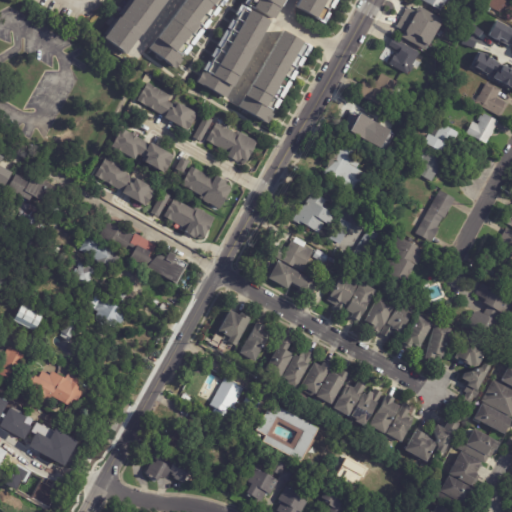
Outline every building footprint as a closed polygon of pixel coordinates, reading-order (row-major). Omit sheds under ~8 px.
[(133,0),(165,0),(128,50),(107,35),(133,0)] [(185,0),(219,0),(177,65),(150,47),(185,0)] [(244,0),(283,0),(225,97),(196,79),(244,0)] [(301,0),(338,0),(327,23),(297,7),(301,0)] [(447,0),(442,11),(422,0),(447,0)] [(511,0),(511,9),(506,6),(502,13),(483,3),(484,0),(511,0)] [(422,43),(396,28),(401,18),(414,26),(418,18),(412,15),(418,6),(431,12),(429,15),(436,18),(422,43)] [(511,49),(511,29),(494,20),(486,35),(511,49)] [(284,30),(310,44),(267,121),(242,107),(284,30)] [(416,60),(414,65),(416,66),(410,76),(390,65),(398,51),(389,46),(393,38),(420,53),(416,60)] [(511,74),(499,67),(511,42),(511,74)] [(511,89),(511,88),(511,65),(510,70),(478,52),(470,66),(511,89)] [(398,83),(399,84),(385,109),(359,94),(365,82),(375,88),(383,74),(398,83)] [(500,92),(497,98),(509,104),(501,119),(477,105),(476,107),(469,103),(472,98),(477,101),(487,82),(502,90),(500,92)] [(190,132),(168,120),(169,119),(139,103),(149,85),(173,98),(170,103),(179,108),(181,105),(200,116),(191,133),(190,132)] [(362,104),(375,110),(374,114),(379,116),(366,140),(341,127),(345,117),(358,124),(361,118),(356,115),(362,104)] [(500,123),(489,144),(469,133),(475,121),(480,124),(482,121),(480,120),(483,115),(484,116),(486,113),(501,121),(500,123)] [(192,138),(200,142),(211,120),(202,116),(192,138)] [(386,149),(393,130),(355,116),(348,135),(386,149)] [(215,124),(234,133),(236,128),(264,142),(249,172),(225,159),(228,152),(206,140),(215,124)] [(454,140),(447,155),(424,143),(428,135),(433,137),(439,125),(457,133),(454,140)] [(149,145),(148,147),(152,149),(153,146),(176,159),(167,176),(142,162),(141,163),(113,148),(123,130),(149,145)] [(407,136),(412,139),(409,145),(404,142),(407,136)] [(357,156),(352,165),(369,175),(363,186),(360,185),(355,192),(325,173),(344,142),(360,152),(357,156)] [(445,162),(434,183),(418,174),(422,166),(417,163),(425,149),(446,160),(445,162)] [(0,158),(3,160),(7,162),(3,169),(25,181),(29,173),(59,190),(47,212),(0,185),(0,158)] [(147,208),(124,196),(125,194),(96,178),(106,160),(129,173),(126,179),(132,182),(134,178),(157,191),(147,208)] [(191,167),(213,179),(216,174),(235,184),(219,212),(201,201),(203,195),(181,185),(191,167)] [(455,200),(446,218),(443,217),(437,228),(440,229),(433,243),(417,234),(440,190),(456,199),(455,200)] [(158,216),(169,196),(161,191),(150,212),(158,216)] [(329,201),(325,208),(340,217),(333,227),(327,223),(320,234),(305,224),(303,226),(294,221),(304,205),(306,207),(315,192),(329,201)] [(42,217),(35,229),(19,220),(24,211),(19,208),(22,202),(44,214),(42,217)] [(172,203),(192,212),(195,208),(215,218),(202,243),(179,231),(182,224),(166,216),(172,203)] [(51,213),(53,208),(61,212),(59,217),(51,213)] [(342,245),(332,239),(344,218),(354,224),(342,245)] [(138,236),(180,259),(178,266),(190,273),(181,289),(133,262),(135,258),(100,239),(109,223),(135,238),(137,235),(138,236)] [(359,262),(352,257),(369,229),(379,235),(362,264),(359,262)] [(484,270),(493,253),(495,255),(499,247),(497,245),(499,242),(498,241),(500,237),(502,239),(508,229),(511,231),(511,256),(500,280),(483,271),(484,270)] [(398,237),(426,252),(418,266),(417,266),(405,288),(379,274),(398,237)] [(121,259),(115,271),(105,266),(104,267),(99,264),(100,263),(81,252),(89,238),(122,256),(121,259)] [(282,249),(288,253),(294,241),(316,252),(310,264),(314,266),(310,274),(278,257),(282,249)] [(319,250),(330,256),(326,263),(315,257),(319,250)] [(315,284),(310,293),(306,291),(303,297),(295,293),(297,288),(291,285),(289,289),(269,278),(279,261),(317,282),(315,284)] [(84,266),(89,268),(90,267),(93,268),(92,270),(98,273),(97,275),(98,275),(96,278),(95,278),(94,281),(92,286),(91,286),(91,287),(88,286),(88,287),(84,285),(85,284),(84,283),(83,285),(80,283),(81,282),(76,280),(77,278),(74,277),(78,271),(80,272),(81,270),(80,270),(82,266),(83,267),(83,266),(84,266)] [(357,321),(351,318),(353,315),(343,309),(341,312),(335,309),(336,307),(327,302),(341,277),(359,286),(361,283),(376,291),(360,322),(357,321)] [(469,327),(476,313),(480,315),(481,313),(486,315),(491,306),(488,304),(489,302),(478,296),(484,284),(497,291),(496,293),(511,301),(511,314),(510,318),(501,313),(497,322),(507,327),(499,343),(469,327)] [(122,290),(129,294),(124,303),(113,296),(118,287),(122,290)] [(96,295),(129,315),(122,326),(118,324),(114,330),(107,325),(105,328),(94,321),(98,313),(95,311),(95,310),(89,307),(96,295)] [(386,337),(372,329),(374,326),(366,321),(379,297),(398,307),(401,301),(410,306),(409,308),(415,312),(402,334),(396,331),(391,340),(386,337)] [(22,305),(43,315),(34,333),(14,322),(22,305)] [(437,306),(444,310),(440,317),(433,313),(437,306)] [(231,311),(241,316),(242,313),(251,318),(236,347),(221,339),(224,334),(219,330),(230,310),(231,311)] [(84,319),(77,329),(66,321),(73,312),(84,319)] [(415,344),(414,343),(412,347),(410,346),(408,350),(402,346),(419,316),(434,324),(421,348),(415,344)] [(258,322),(265,326),(263,331),(271,335),(257,361),(241,353),(258,322)] [(77,331),(71,342),(60,337),(67,324),(78,330),(77,331)] [(432,360),(426,358),(435,324),(452,329),(444,356),(437,354),(435,361),(432,360)] [(462,359),(458,356),(469,337),(491,349),(480,369),(462,359)] [(285,338),(292,342),(288,349),(293,352),(291,355),(293,356),(282,377),(267,369),(284,338),(285,338)] [(16,353),(25,357),(19,368),(21,369),(18,375),(17,374),(11,384),(0,377),(0,372),(6,362),(2,360),(9,348),(16,353)] [(308,352),(314,356),(309,364),(312,366),(298,389),(290,384),(291,381),(285,378),(297,356),(300,357),(302,353),(304,354),(306,351),(308,352)] [(511,386),(502,381),(507,371),(500,368),(506,357),(511,360),(511,386)] [(324,364),(331,367),(314,399),(303,393),(306,388),(302,386),(314,364),(321,367),(323,363),(324,364)] [(465,391),(470,382),(465,379),(468,373),(485,368),(487,364),(494,367),(478,399),(475,397),(471,406),(463,402),(467,394),(464,392),(465,391)] [(342,370),(350,374),(333,405),(318,397),(331,372),(338,376),(341,370),(342,370)] [(72,373),(82,379),(77,387),(81,389),(79,392),(83,394),(74,411),(53,399),(52,402),(49,400),(46,406),(34,400),(37,394),(30,390),(36,378),(39,380),(42,373),(50,377),(53,373),(66,380),(70,372),(72,373)] [(245,390),(225,422),(213,414),(216,409),(211,405),(227,379),(245,390)] [(511,388),(511,416),(484,401),(495,379),(511,388)] [(360,383),(366,386),(350,416),(335,408),(348,384),(355,388),(358,382),(360,383)] [(377,390),(385,396),(364,427),(357,422),(358,420),(352,415),(366,394),(367,395),(369,391),(371,393),(374,388),(377,390)] [(389,395),(396,398),(395,402),(402,406),(401,407),(402,408),(403,406),(411,410),(407,416),(408,417),(409,416),(415,419),(403,442),(396,438),(394,442),(384,436),(386,433),(371,425),(387,394),(389,395)] [(511,423),(505,435),(474,419),(482,404),(511,420),(511,423)] [(304,421),(320,429),(302,463),(263,442),(266,436),(257,431),(267,411),(273,414),(277,407),(304,421)] [(206,423),(190,452),(195,455),(191,464),(166,450),(172,439),(173,440),(177,432),(179,433),(180,432),(187,436),(192,428),(188,426),(193,416),(206,423)] [(459,425),(442,456),(436,453),(439,448),(435,431),(438,426),(444,429),(449,420),(459,425)] [(501,442),(503,442),(499,449),(496,448),(491,457),(489,456),(485,463),(456,447),(462,437),(469,441),(475,428),(501,442)] [(418,430),(426,435),(424,439),(427,441),(431,440),(435,442),(437,446),(428,463),(406,451),(417,430),(418,430)] [(153,463),(156,464),(157,461),(148,457),(151,451),(191,471),(184,485),(174,479),(175,477),(172,476),(173,474),(169,472),(166,479),(162,477),(160,482),(145,475),(150,465),(152,466),(153,463)] [(481,466),(476,474),(479,475),(472,487),(449,475),(460,453),(481,464),(481,466)] [(287,476),(286,477),(271,469),(278,457),(293,466),(287,476)] [(360,467),(366,477),(357,483),(351,473),(360,467)] [(278,480),(279,481),(272,495),(268,493),(263,502),(248,493),(253,485),(248,482),(256,468),(278,480)] [(291,482),(297,471),(308,477),(302,488),(291,482)] [(469,505),(468,506),(463,503),(459,510),(429,494),(435,483),(443,488),(449,476),(476,490),(469,505)] [(304,496),(310,499),(302,511),(300,511),(299,511),(298,511),(279,511),(278,511),(283,502),(279,500),(287,486),(304,496)] [(348,511),(326,511),(332,502),(323,497),(329,487),(350,498),(347,503),(352,506),(348,511)]
